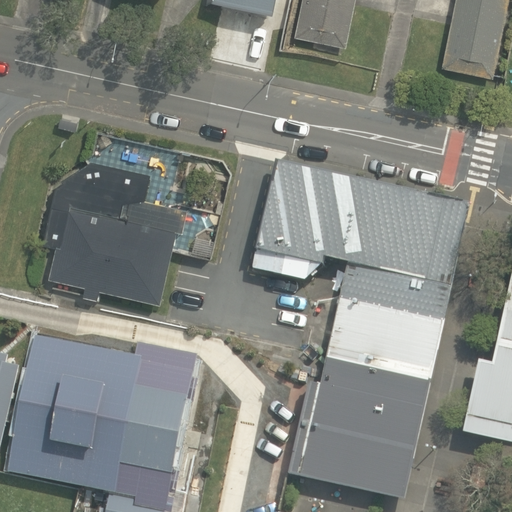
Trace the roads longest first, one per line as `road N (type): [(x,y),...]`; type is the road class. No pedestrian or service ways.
road 1 (tertiary): [(511,170),(0,58)]
road 2 (unknown): [(370,140),(403,0)]
